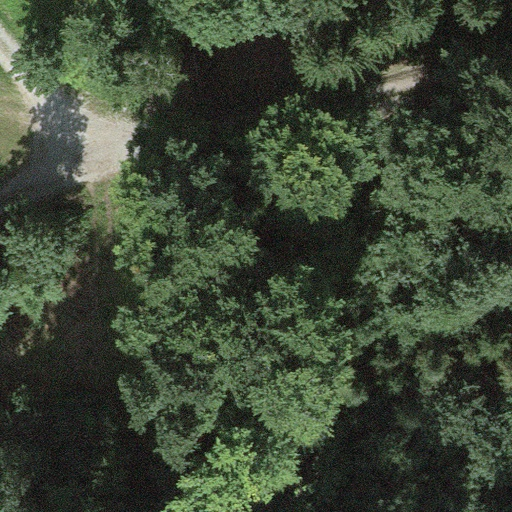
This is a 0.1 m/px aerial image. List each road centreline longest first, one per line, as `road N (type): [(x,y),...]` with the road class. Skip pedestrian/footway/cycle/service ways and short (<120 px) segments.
road 1 (track): [(111,178),(511,62)]
road 2 (track): [(184,511),(111,178)]
road 3 (track): [(111,178),(0,24)]
